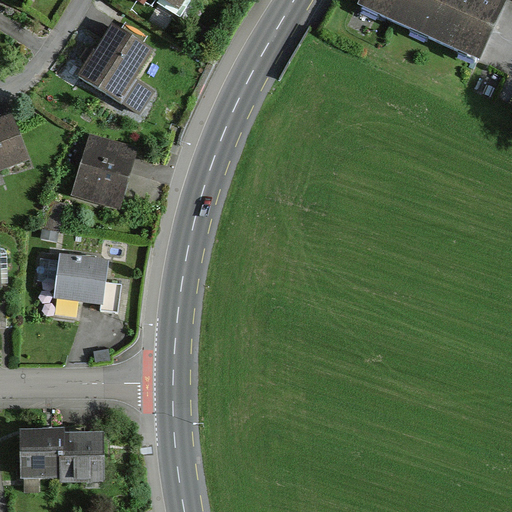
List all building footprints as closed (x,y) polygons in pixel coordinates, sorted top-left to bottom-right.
[(149,0),(179,20),(192,0),(149,0)] [(363,0),(358,11),(479,69),(508,9),(489,0),(363,0)] [(118,107),(153,52),(113,27),(79,82),(118,107)] [(0,123),(0,172),(27,163),(11,119),(0,123)] [(119,212),(138,151),(89,136),(71,197),(119,212)] [(105,285),(108,264),(60,258),(60,261),(46,259),(44,277),(58,278),(55,303),(102,308),(102,311),(117,312),(120,287),(105,285)] [(72,431),(28,430),(27,480),(71,480),(72,431)] [(114,431),(72,431),(71,480),(115,481),(114,431)]
